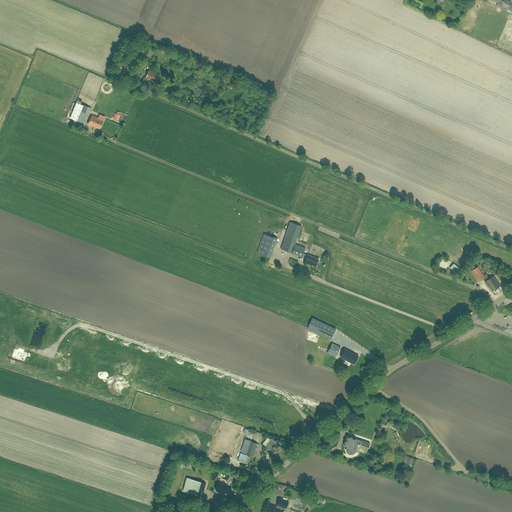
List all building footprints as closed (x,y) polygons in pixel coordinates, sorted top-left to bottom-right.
[(507,0),(502,0),(499,7),(507,11),(511,2),(507,0)] [(135,57),(128,55),(125,62),(132,65),(135,57)] [(130,65),(124,63),(117,78),(126,82),(129,76),(126,74),(130,65)] [(160,75),(149,71),(146,78),(156,83),(160,75)] [(89,108),(77,103),(70,118),(81,123),(86,109),(88,110),(89,108)] [(104,120),(92,115),(88,124),(100,129),(104,120)] [(301,226),(290,222),(281,249),(292,253),(292,254),(302,257),(305,248),(295,244),(301,226)] [(277,239),(268,235),(261,254),(270,258),(277,239)] [(304,263),(311,265),(312,265),(316,267),(318,259),(314,258),(314,257),(307,254),(304,263)] [(483,275),(477,266),(471,271),(478,282),(484,277),(486,280),(484,282),(488,287),(489,286),(492,291),(500,286),(494,276),(489,279),(486,274),(483,275)] [(312,318),(307,328),(331,339),(336,329),(312,318)] [(35,321),(31,332),(37,334),(35,338),(34,338),(31,346),(45,351),(48,343),(39,339),(41,336),(42,336),(43,332),(36,330),(39,322),(35,321)] [(340,347),(332,343),(327,353),(335,357),(340,347)] [(14,353),(13,358),(26,361),(27,357),(25,356),(26,350),(17,348),(15,353),(14,353)] [(358,356),(345,349),(341,357),(354,364),(358,356)] [(356,438),(347,435),(345,440),(344,445),(347,446),(346,449),(346,451),(347,452),(348,454),(350,454),(352,454),(354,453),(355,452),(358,444),(360,445),(362,441),(356,439),(356,438)] [(278,444),(271,438),(265,446),(273,452),(273,453),(274,454),(275,453),(276,454),(281,447),(277,445),(278,444)] [(257,444),(244,440),(238,460),(249,463),(251,457),(253,457),(257,444)] [(415,459),(406,456),(404,462),(405,462),(404,464),(412,467),(415,459)] [(198,470),(208,472),(210,466),(200,464),(198,470)] [(187,478),(182,495),(198,500),(199,496),(201,496),(202,492),(203,492),(206,484),(187,478)] [(226,485),(219,482),(215,490),(220,492),(219,494),(228,498),(231,490),(226,487),(226,485)] [(288,502),(279,498),(277,504),(278,505),(277,508),(270,505),(267,511),(283,511),(284,511),(281,510),(282,507),(286,508),(288,502)]
